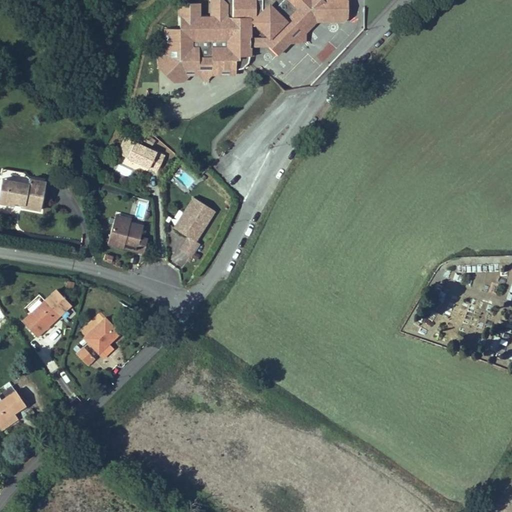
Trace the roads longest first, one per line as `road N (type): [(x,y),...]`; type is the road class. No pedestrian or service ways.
road 1 (residential): [(190,306),(317,92),(404,0)]
road 2 (residential): [(0,498),(190,306)]
road 3 (residential): [(0,252),(161,289)]
